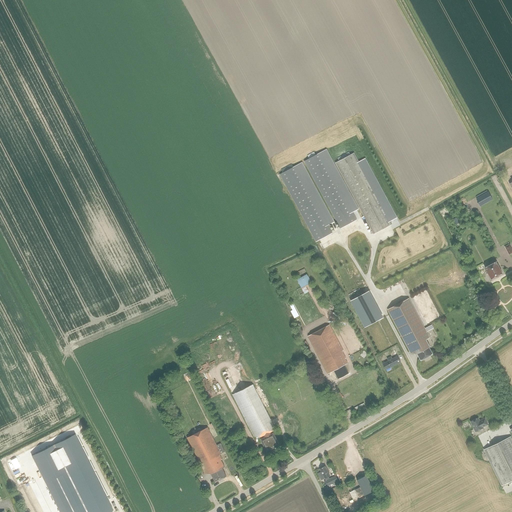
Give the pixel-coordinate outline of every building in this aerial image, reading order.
[(341,229),(358,220),(352,209),(357,207),(326,150),(304,162),(341,229)] [(359,162),(354,153),(336,163),(374,234),(393,224),(392,222),(398,219),(365,159),(359,162)] [(316,242),(333,233),(328,224),(333,221),(302,163),(280,175),(316,242)] [(481,206),(493,200),(489,192),(477,199),(481,206)] [(491,280),(502,274),(496,262),(485,267),(491,280)] [(302,289),(312,284),(308,276),(307,274),(297,280),(302,289)] [(426,290),(413,295),(416,302),(429,297),(426,290)] [(367,294),(351,302),(365,329),(381,320),(367,294)] [(409,298),(387,309),(410,353),(417,353),(421,360),(433,354),(429,347),(430,347),(426,339),(430,338),(409,298)] [(290,305),(293,310),(291,311),(295,318),(299,316),(293,304),(290,305)] [(328,325),(318,330),(343,376),(348,374),(344,365),(347,364),(344,359),(345,359),(341,352),(342,351),(328,325)] [(318,330),(307,336),(328,374),(334,371),(338,379),(343,376),(318,330)] [(400,362),(397,356),(392,359),(391,357),(387,359),(388,361),(383,364),(386,370),(400,362)] [(242,361),(222,371),(221,372),(253,436),(259,438),(263,436),(264,438),(261,440),(266,451),(279,445),(274,434),(277,432),(242,361)] [(358,409),(364,407),(362,403),(354,408),(356,412),(359,411),(358,409)] [(480,422),(478,418),(471,422),(476,432),(483,428),(488,425),(485,419),(482,420),(480,422)] [(215,481),(226,476),(222,468),(224,467),(220,460),(221,459),(219,455),(221,454),(207,427),(187,437),(205,474),(211,474),(215,481)] [(75,434),(32,455),(59,511),(111,511),(112,510),(109,502),(75,434)] [(502,486),(511,480),(511,440),(511,437),(484,450),(502,486)] [(328,476),(330,475),(325,466),(320,469),(325,478),(328,476)] [(365,494),(374,490),(366,475),(357,479),(361,486),(365,494)] [(327,486),(335,482),(337,481),(335,476),(324,482),(327,486)] [(361,486),(356,489),(360,497),(365,494),(361,486)]
